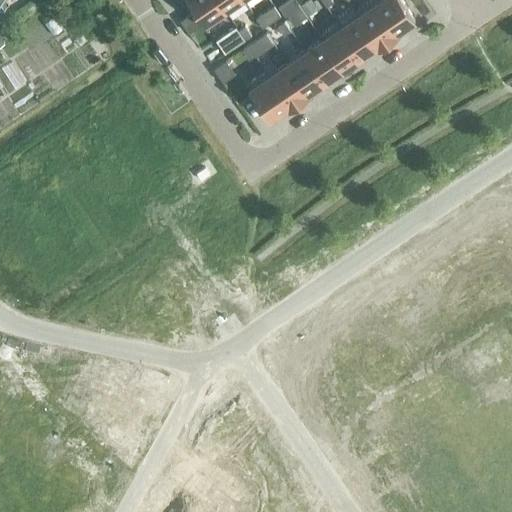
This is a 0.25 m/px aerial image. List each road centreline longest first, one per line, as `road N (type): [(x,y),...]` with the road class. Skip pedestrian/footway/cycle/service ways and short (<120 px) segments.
road 1 (residential): [(473,20),(254,169),(136,0)]
road 2 (residential): [(233,348),(511,166)]
road 3 (residential): [(0,319),(82,346),(174,363),(210,358)]
road 4 (residential): [(345,511),(233,348)]
road 5 (residential): [(134,511),(210,358)]
